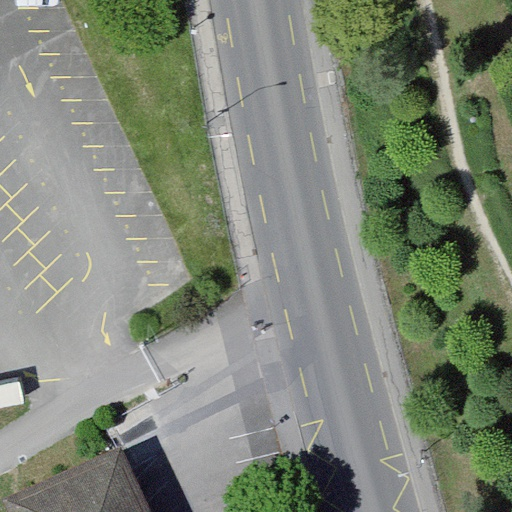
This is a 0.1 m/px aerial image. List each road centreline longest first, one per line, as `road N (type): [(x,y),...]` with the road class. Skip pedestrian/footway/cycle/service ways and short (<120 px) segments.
road 1 (tertiary): [(256,0),(312,290),(369,511)]
road 2 (unknown): [(157,372),(0,37)]
road 3 (unknown): [(0,299),(56,426)]
